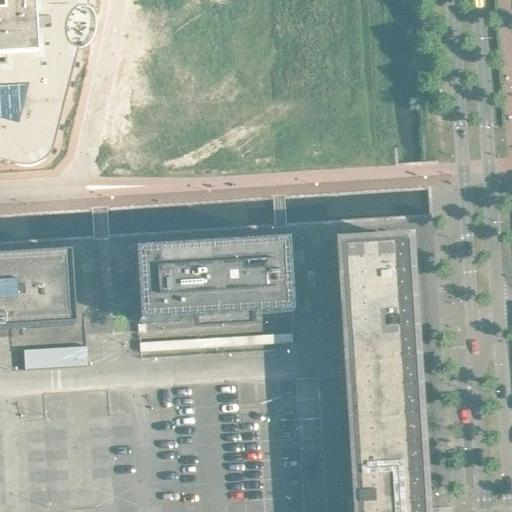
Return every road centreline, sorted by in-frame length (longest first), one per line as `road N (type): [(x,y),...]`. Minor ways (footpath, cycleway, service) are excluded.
road 1 (secondary): [(456,0),(474,316)]
road 2 (secondary): [(500,315),(481,0)]
road 3 (secondary): [(511,511),(500,315)]
road 4 (secondary): [(474,316),(485,511)]
road 5 (residential): [(124,0),(84,181)]
